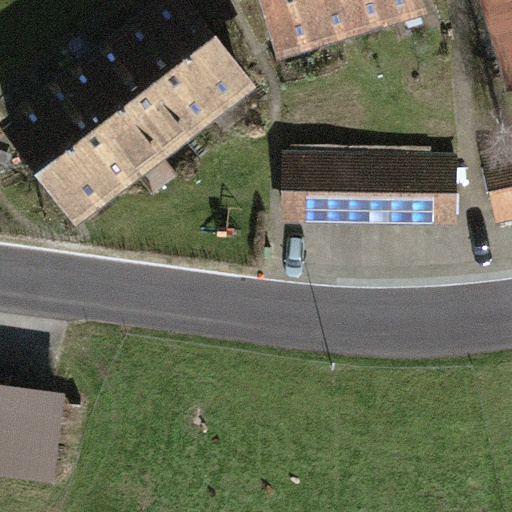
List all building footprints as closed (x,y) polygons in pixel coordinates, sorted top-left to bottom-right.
[(179,0),(173,0),(122,40),(185,121),(241,79),(179,0)] [(350,0),(268,0),(280,41),(356,18),(350,0)] [(350,0),(356,18),(414,0),(350,0)] [(511,0),(493,0),(511,61),(511,0)] [(122,40),(66,82),(129,164),(185,121),(122,40)] [(66,82),(11,125),(74,207),(129,164),(66,82)] [(511,158),(487,164),(497,215),(511,211),(511,158)] [(456,166),(286,164),(285,214),(455,216),(456,166)] [(0,396),(0,466),(49,473),(58,404),(0,396)]
